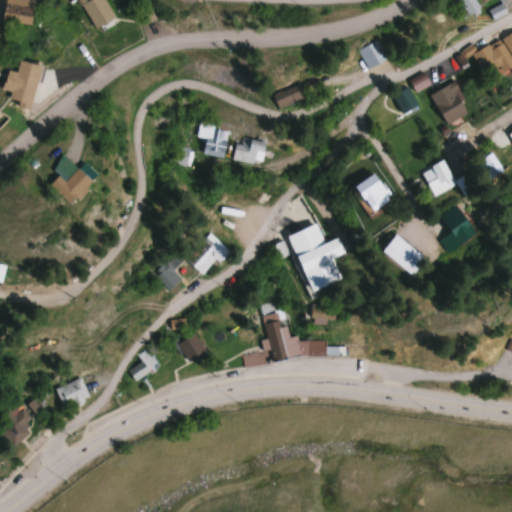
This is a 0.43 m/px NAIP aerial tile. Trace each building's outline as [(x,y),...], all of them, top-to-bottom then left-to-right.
[(33,1),(30,0),(2,0),(0,13),(0,18),(27,25),(33,1)] [(77,0),(93,29),(113,18),(103,0),(77,0)] [(455,0),(468,17),(482,7),(476,0),(455,0)] [(499,38),(470,53),(479,70),(495,62),(500,73),(511,67),(511,30),(499,38)] [(357,49),(365,68),(386,60),(377,40),(357,49)] [(4,70),(0,88),(9,90),(7,99),(15,100),(14,106),(27,109),(37,65),(17,60),(14,72),(4,70)] [(428,95),(445,124),(467,111),(450,82),(428,95)] [(276,108),(303,96),(298,83),(271,95),(276,108)] [(403,115),(417,105),(404,87),(390,97),(403,115)] [(195,137),(203,138),(201,155),(223,157),(226,128),(197,125),(195,137)] [(265,146),(240,134),(230,155),(254,167),(265,146)] [(170,166),(189,166),(189,146),(170,146),(170,166)] [(485,179),(500,172),(490,153),(475,160),(485,179)] [(55,177),(49,181),(61,203),(86,189),(67,155),(48,165),(55,177)] [(418,171),(431,196),(453,184),(440,159),(418,171)] [(390,198),(372,172),(351,185),(368,212),(390,198)] [(254,220),(274,200),(262,188),(242,208),(254,220)] [(246,221),(224,198),(211,211),(234,234),(246,221)] [(472,231),(451,205),(437,216),(447,230),(435,239),(445,252),(472,231)] [(289,253),(307,298),(341,285),(330,257),(342,252),(336,236),(322,241),(315,223),(283,236),(284,240),(273,244),(278,258),(289,253)] [(214,260),(217,263),(228,252),(208,232),(183,258),(199,275),(214,260)] [(416,255),(398,238),(383,254),(401,271),(416,255)] [(319,317),(319,309),(310,309),(310,317),(319,317)] [(261,315),(266,351),(240,355),(242,366),(326,353),(323,337),(288,342),(285,326),(278,327),(276,312),(261,315)] [(170,330),(183,328),(182,319),(168,320),(170,330)] [(186,362),(204,353),(193,332),(175,341),(186,362)] [(135,383),(148,372),(139,361),(126,372),(135,383)] [(53,389),(61,409),(87,399),(79,378),(53,389)] [(0,414),(7,423),(0,428),(0,433),(11,447),(28,434),(21,425),(29,418),(21,408),(17,411),(11,404),(0,412),(0,414)]
